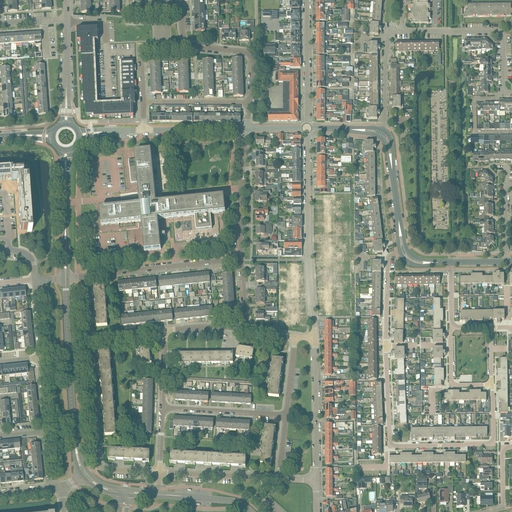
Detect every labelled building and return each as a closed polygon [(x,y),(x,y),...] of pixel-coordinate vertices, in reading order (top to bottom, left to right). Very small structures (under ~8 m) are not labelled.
[(290,9),(300,9),(300,1),(294,1),(293,0),(290,0),(290,1),(285,1),(285,5),(290,5),(290,9)] [(411,20),(411,24),(429,23),(429,20),(428,20),(428,18),(430,18),(430,14),(428,14),(428,11),(428,9),(430,9),(430,5),(428,5),(428,3),(428,1),(431,1),(431,0),(413,0),(414,0),(412,0),(412,3),(413,3),(413,5),(409,5),(409,10),(412,10),(412,11),(411,11),(411,14),(409,14),(409,19),(412,19),(412,20),(411,20)] [(511,9),(511,4),(467,5),(468,10),(465,10),(465,13),(464,13),(464,17),(473,17),(472,14),(477,14),(477,17),(487,17),(487,14),(492,14),(492,17),(501,17),(501,14),(506,14),(506,17),(511,17),(511,14),(511,9)] [(370,30),(370,37),(374,37),(374,35),(378,35),(379,31),(378,31),(378,28),(379,28),(379,25),(370,24),(370,29),(370,30)] [(78,42),(81,41),(84,104),(86,104),(86,115),(94,115),(94,117),(134,116),(133,104),(135,104),(134,60),(121,61),(123,101),(124,100),(124,104),(94,105),(94,104),(96,104),(93,41),(98,41),(98,28),(77,29),(78,42)] [(373,41),(369,41),(369,46),(369,54),(378,54),(378,53),(378,50),(377,50),(377,48),(377,47),(378,47),(378,43),(373,43),(373,41)] [(491,45),(489,42),(484,47),(485,47),(485,49),(485,50),(493,50),(493,45),(491,45)] [(291,56),(296,56),(301,56),(301,54),(300,53),(300,48),(300,45),(291,45),(291,48),(284,48),(284,45),(279,45),(279,53),(282,53),(284,53),(284,54),(291,54),(291,56)] [(270,57),(279,57),(279,53),(279,51),(275,52),(275,46),(264,46),(264,54),(270,54),(270,57)] [(288,68),(296,68),(301,68),(300,58),(293,58),(293,61),(287,61),(287,63),(282,63),(281,63),(281,67),(285,67),(288,67),(288,68)] [(281,67),(281,63),(282,63),(282,62),(279,62),(279,65),(277,65),(277,66),(274,66),(274,70),(285,70),(285,67),(281,67)] [(268,121),(298,121),(298,106),(298,96),(298,72),(279,73),(276,73),(276,81),(279,81),(279,82),(283,82),(283,111),(268,111),(268,121)] [(478,92),(477,92),(477,95),(480,95),(484,95),(484,93),(488,93),(488,87),(480,87),(479,87),(477,87),(478,92)] [(399,97),(392,97),(392,98),(392,101),(392,102),(393,102),(393,103),(393,104),(392,104),(392,108),(397,108),(397,111),(403,110),(403,105),(403,97),(399,97)] [(370,108),(366,108),(366,114),(366,116),(366,119),(377,119),(377,116),(377,115),(377,113),(377,112),(377,108),(370,108)] [(362,148),(362,153),(366,153),(375,153),(375,152),(373,152),(373,149),(373,147),(373,146),(373,142),(362,142),(362,148)] [(144,251),(161,249),(158,219),(195,216),(196,230),(212,229),(210,214),(225,213),(224,196),(156,203),(151,150),(134,152),(135,159),(128,160),(131,183),(137,183),(140,204),(99,208),(101,225),(141,221),(144,251)] [(478,154),(470,154),(470,159),(473,159),(473,162),(478,162),(478,154)] [(32,231),(27,167),(15,168),(16,174),(11,174),(11,168),(0,169),(0,180),(11,179),(11,181),(12,181),(12,180),(16,180),(17,180),(21,230),(27,230),(27,232),(32,231)] [(489,176),(484,180),(485,181),(485,184),(489,184),(493,184),(492,178),(491,178),(489,176)] [(333,182),(317,182),(317,188),(320,188),(320,193),(328,193),(328,188),(330,188),(330,185),(333,185),(333,182)] [(489,184),(485,184),(481,184),(482,187),(483,187),(483,193),(493,193),(493,189),(495,189),(495,187),(489,187),(489,184)] [(265,190),(264,190),(259,190),(259,194),(256,194),(256,202),(263,202),(263,194),(265,194),(265,190)] [(481,199),(479,199),(479,201),(486,201),(486,198),(493,198),(493,193),(483,193),(480,193),(481,199)] [(486,204),(486,201),(479,201),(479,205),(482,205),(482,207),(484,207),(484,211),(493,210),(493,204),(486,204)] [(327,202),(318,202),(318,203),(319,203),(319,208),(321,208),(321,211),(318,211),(319,211),(319,216),(321,216),(321,221),(318,221),(319,221),(319,226),(321,226),(321,237),(319,237),(319,241),(319,242),(321,242),(321,245),(319,245),(319,250),(329,250),(329,252),(331,252),(331,250),(341,250),(340,250),(340,245),(338,245),(338,242),(341,242),(341,241),(340,241),(340,237),(338,237),(338,226),(340,226),(340,221),(341,221),(338,221),(338,216),(340,216),(340,211),(341,211),(338,211),(338,207),(340,207),(340,203),(341,203),(341,202),(332,202),(327,202)] [(264,220),(264,217),(264,214),(268,214),(268,208),(263,208),(263,211),(256,211),(256,220),(264,220)] [(493,210),(484,211),(484,214),(482,214),(482,216),(479,216),(479,219),(487,219),(487,216),(493,216),(493,210)] [(487,219),(479,219),(479,223),(480,223),(480,225),(482,225),(484,225),(484,228),(493,228),(493,222),(487,222),(487,219)] [(265,227),(258,227),(256,227),(256,234),(264,234),(264,232),(270,232),(270,227),(272,227),(272,224),(265,224),(265,227)] [(493,228),(484,228),(484,234),(482,234),(483,238),(486,238),(486,237),(490,237),(490,234),(495,234),(495,231),(493,231),(493,228)] [(285,256),(302,256),(302,249),(302,242),(302,241),(285,241),(285,256)] [(383,241),(374,242),(373,243),(374,248),(374,254),(377,253),(377,255),(381,255),(381,254),(381,253),(383,253),(383,249),(382,249),(382,247),(382,246),(382,245),(382,242),(383,242),(383,241)] [(482,242),(479,242),(479,247),(479,248),(482,248),(482,249),(487,249),(487,247),(490,245),(485,241),(482,242)] [(373,261),(372,273),(373,273),(381,273),(381,272),(381,269),(381,266),(381,262),(378,262),(378,259),(375,259),(374,262),(373,261)] [(323,268),(319,268),(319,279),(321,279),(321,283),(320,283),(320,287),(322,287),(323,294),(320,295),(321,302),(323,302),(324,308),(321,309),(321,313),(334,313),(332,280),(330,280),(330,278),(342,277),(342,267),(338,267),(338,265),(330,265),(330,268),(327,268),(327,266),(323,266),(323,268)] [(499,275),(497,275),(492,275),(493,275),(493,284),(493,285),(498,285),(504,285),(504,275),(499,275)] [(106,305),(104,286),(104,285),(94,286),(94,287),(95,286),(96,306),(106,305)] [(19,297),(20,297),(24,296),(24,300),(27,300),(26,296),(25,296),(25,288),(19,289),(19,297)] [(13,289),(7,290),(8,298),(11,298),(12,304),(15,304),(15,301),(14,297),(13,297),(13,289)] [(19,297),(19,289),(13,289),(13,297),(14,297),(18,297),(19,301),(21,300),(20,297),(19,297)] [(8,298),(7,290),(0,291),(1,299),(6,298),(6,302),(9,302),(8,298)] [(106,305),(96,306),(98,323),(98,326),(97,326),(107,326),(106,305)] [(493,319),(493,320),(498,320),(498,319),(500,319),(500,320),(504,320),(504,311),(499,311),(494,311),(493,311),(493,319)] [(442,331),(434,331),(433,331),(433,343),(443,343),(443,338),(442,338),(442,336),(443,336),(443,331),(442,331)] [(395,332),(394,332),(394,336),(395,336),(395,339),(394,339),(394,343),(403,343),(403,332),(395,332)] [(252,359),(254,349),(253,348),(253,350),(238,347),(238,346),(237,346),(236,357),(252,359)] [(136,378),(148,378),(148,363),(152,363),(151,363),(150,363),(149,347),(150,347),(139,348),(141,364),(146,364),(145,375),(136,375),(136,378)] [(395,360),(405,359),(404,348),(394,349),(394,353),(395,353),(395,355),(395,360)] [(442,359),(443,359),(443,355),(442,355),(442,352),(443,352),(443,348),(433,348),(433,359),(434,359),(442,359)] [(100,350),(101,365),(101,367),(110,366),(109,349),(99,349),(99,350),(100,350)] [(215,354),(215,363),(233,363),(233,352),(232,352),(232,353),(215,354)] [(179,353),(179,364),(197,363),(197,354),(179,354),(179,353)] [(197,354),(197,363),(215,363),(215,354),(197,354)] [(273,359),(272,365),(271,377),(280,378),(282,360),(283,360),(273,359)] [(110,366),(101,367),(102,384),(112,383),(110,366)] [(176,380),(254,384),(255,366),(252,366),(251,382),(177,377),(176,380)] [(280,378),(271,377),(268,396),(279,397),(278,397),(280,378)] [(112,383),(102,384),(104,401),(113,400),(112,383)] [(113,400),(104,401),(105,418),(114,417),(113,400)] [(114,417),(105,418),(106,435),(105,435),(116,435),(114,417)] [(180,427),(181,417),(174,417),(174,422),(170,421),(169,429),(174,429),(174,426),(180,427)] [(410,418),(398,419),(398,425),(404,424),(404,427),(409,427),(409,424),(407,424),(407,421),(410,421),(410,418)] [(274,428),(275,428),(275,427),(265,426),(263,445),(272,446),(274,428)] [(272,446),(263,445),(261,464),(271,465),(270,465),(270,461),(272,446)] [(129,460),(129,451),(109,449),(109,460),(109,459),(129,460)] [(129,460),(134,460),(145,461),(149,461),(149,462),(150,452),(129,451),(129,460)] [(189,463),(190,454),(171,453),(170,463),(171,462),(189,463)] [(482,464),(487,463),(492,463),(492,455),(482,456),(482,453),(476,453),(476,456),(479,456),(479,458),(482,458),(482,464)] [(208,464),(208,455),(190,454),(189,463),(208,464)] [(227,465),(227,456),(208,455),(208,464),(227,465)] [(227,465),(230,466),(242,466),(245,466),(245,468),(246,457),(227,456),(227,465)] [(479,476),(477,476),(477,480),(479,480),(489,479),(489,476),(492,476),(492,468),(492,469),(485,469),(485,466),(482,466),(482,469),(483,469),(483,476),(479,476)] [(27,475),(24,475),(25,481),(28,481),(28,483),(34,483),(34,480),(43,479),(42,473),(33,474),(34,477),(31,477),(32,480),(27,480),(27,475)] [(366,489),(365,483),(371,483),(371,478),(358,479),(358,489),(366,489)] [(417,486),(415,486),(415,492),(417,492),(418,492),(418,488),(427,488),(427,487),(427,479),(417,479),(417,486)] [(477,480),(470,480),(470,484),(475,484),(475,483),(477,483),(480,483),(481,487),(481,490),(487,490),(492,490),(492,492),(492,483),(486,483),(486,480),(489,480),(489,479),(479,480),(477,480)] [(452,494),(452,489),(452,486),(448,486),(448,490),(440,490),(440,503),(448,503),(448,494),(452,494)] [(418,492),(417,492),(418,496),(417,496),(418,498),(419,503),(430,501),(429,496),(428,491),(424,492),(424,494),(421,495),(420,491),(418,492)] [(470,497),(470,494),(466,494),(466,491),(464,492),(464,495),(457,495),(457,506),(464,506),(464,503),(465,503),(465,500),(470,500),(470,497)] [(480,496),(477,497),(477,501),(481,501),(481,505),(486,505),(486,504),(492,504),(492,505),(493,505),(492,496),(480,496)] [(400,497),(400,498),(400,503),(404,504),(404,507),(412,507),(412,505),(412,502),(412,500),(412,499),(408,499),(408,497),(400,497)] [(389,503),(386,503),(386,505),(385,511),(386,511),(393,511),(393,509),(396,509),(396,504),(395,499),(389,499),(389,503)] [(385,511),(386,505),(382,505),(382,501),(376,501),(376,509),(379,509),(379,511),(385,511)]
